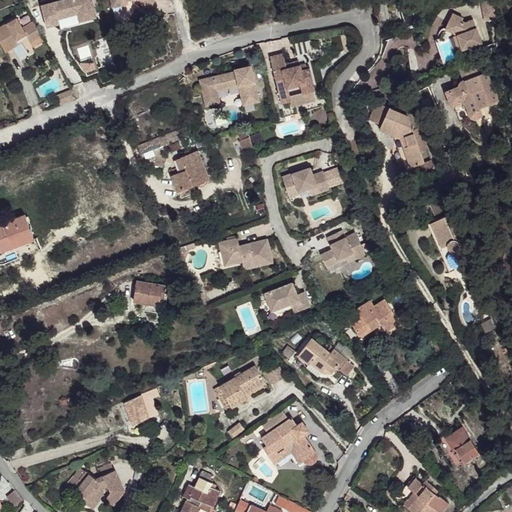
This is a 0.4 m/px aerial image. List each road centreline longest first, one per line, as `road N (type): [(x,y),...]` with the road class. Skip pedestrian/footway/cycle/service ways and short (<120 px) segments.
road 1 (unclassified): [(0,134),(192,54),(360,19),(369,46),(340,86),(346,133),(269,159),(275,212),(293,253)]
road 2 (unclassified): [(325,511),(367,431),(441,375)]
